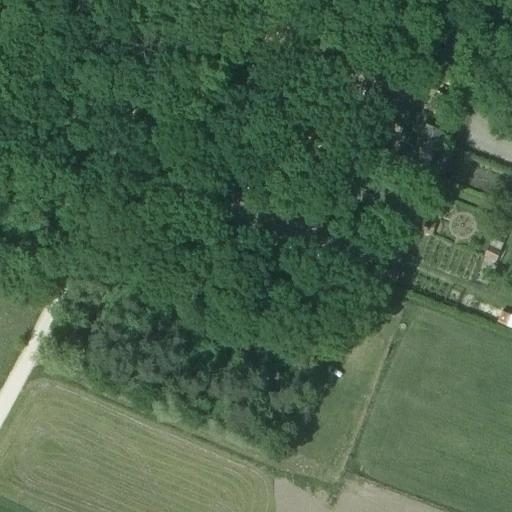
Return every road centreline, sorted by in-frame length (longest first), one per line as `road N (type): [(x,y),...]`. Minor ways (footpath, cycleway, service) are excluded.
road 1 (track): [(166,37),(53,311),(0,411)]
road 2 (track): [(116,163),(370,257)]
road 3 (track): [(511,77),(473,75),(289,0)]
